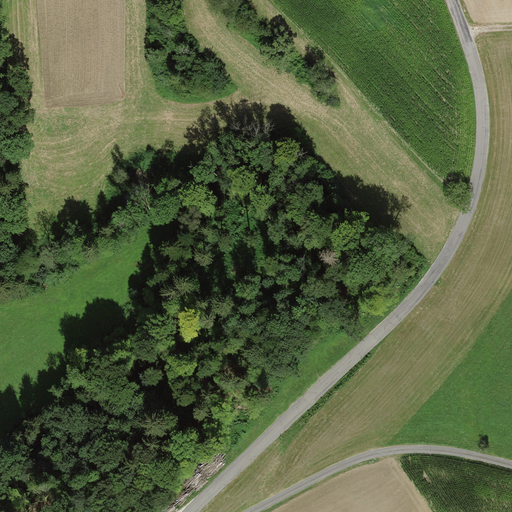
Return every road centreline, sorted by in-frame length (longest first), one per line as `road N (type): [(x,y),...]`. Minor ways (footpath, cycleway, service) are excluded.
road 1 (unclassified): [(192,511),(375,337),(453,245),(473,196),(483,136),(482,94),(453,0)]
road 2 (unclassified): [(511,462),(402,448),(356,459),(251,511)]
